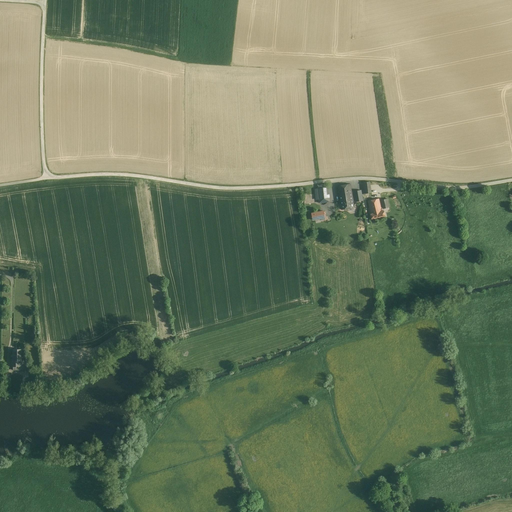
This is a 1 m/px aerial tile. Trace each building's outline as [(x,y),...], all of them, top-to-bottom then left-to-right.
[(371,181),(364,182),(366,194),(373,193),(371,181)] [(327,184),(319,184),(320,201),(328,201),(327,184)] [(351,184),(338,186),(342,210),(354,208),(351,184)] [(363,190),(355,191),(357,203),(365,201),(363,190)] [(381,198),(370,201),(373,214),(372,214),(373,220),(387,217),(385,210),(384,211),(383,209),(381,200),(381,198)] [(390,199),(381,200),(383,209),(392,207),(390,199)] [(324,211),(311,213),(313,221),(320,219),(319,219),(321,219),(321,221),(326,220),(324,211)] [(21,350),(13,350),(13,369),(28,369),(28,360),(21,359),(21,350)]
